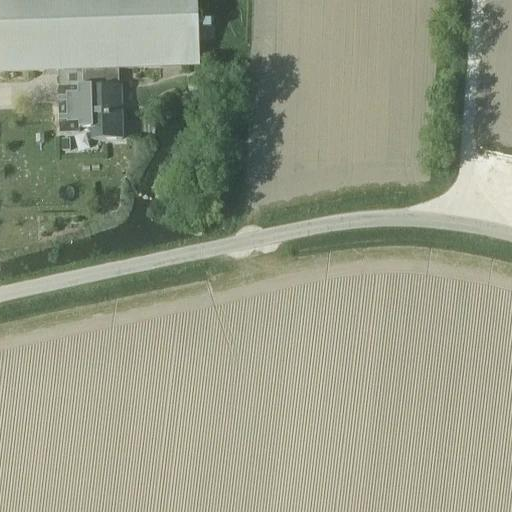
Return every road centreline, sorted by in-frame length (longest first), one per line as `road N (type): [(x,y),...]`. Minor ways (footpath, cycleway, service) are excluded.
road 1 (unclassified): [(0,298),(336,228),(457,226),(511,239)]
road 2 (track): [(457,226),(476,0)]
